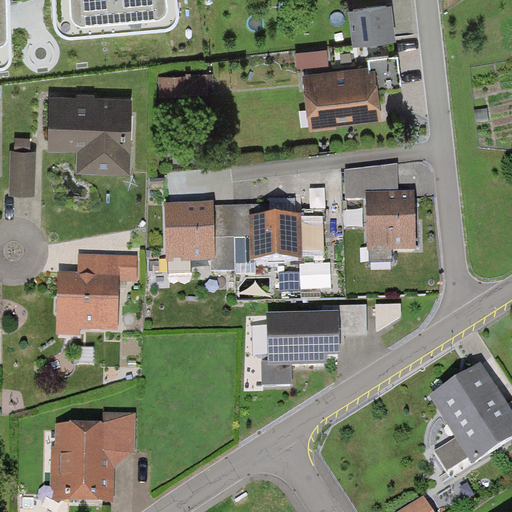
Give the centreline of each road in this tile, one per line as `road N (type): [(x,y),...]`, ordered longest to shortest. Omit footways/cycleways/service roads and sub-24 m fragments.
road 1 (residential): [(458,327),(426,0)]
road 2 (residential): [(458,327),(274,443)]
road 3 (residential): [(274,443),(172,511)]
